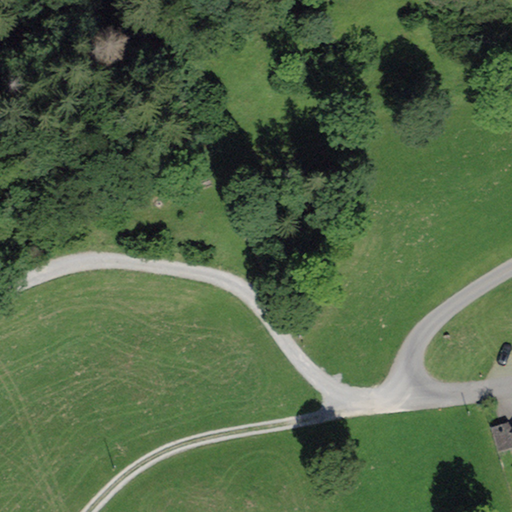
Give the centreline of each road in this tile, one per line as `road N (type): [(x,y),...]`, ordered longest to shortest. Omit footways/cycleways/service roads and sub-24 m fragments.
road 1 (unclassified): [(408,392),(355,400),(334,391),(250,297),(182,270),(87,261),(0,294)]
road 2 (track): [(355,400),(293,423),(176,446),(126,475),(89,511)]
road 3 (unclassified): [(511,267),(427,326),(412,352),(408,392)]
